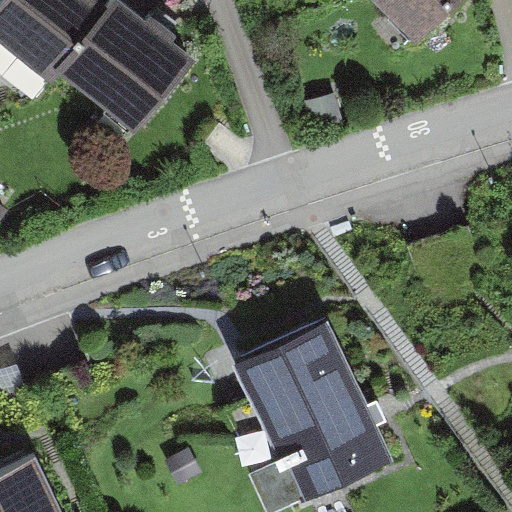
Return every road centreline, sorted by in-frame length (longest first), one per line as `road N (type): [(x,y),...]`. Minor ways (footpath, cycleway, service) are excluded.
road 1 (residential): [(291,192),(0,295)]
road 2 (residential): [(511,123),(291,192)]
road 3 (residential): [(224,0),(291,192)]
